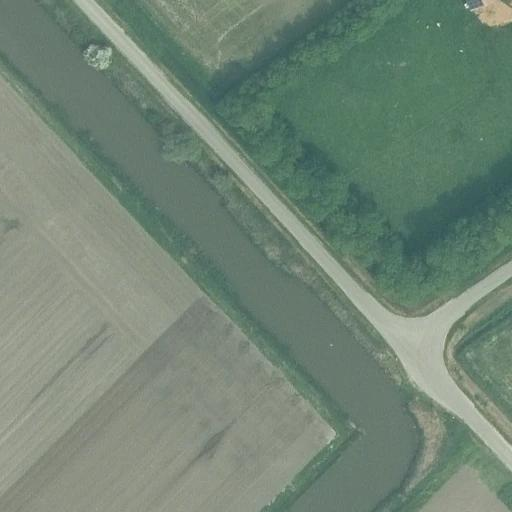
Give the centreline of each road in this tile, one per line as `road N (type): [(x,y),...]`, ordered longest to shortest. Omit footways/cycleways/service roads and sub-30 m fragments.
road 1 (tertiary): [(406,346),(81,0)]
road 2 (tertiary): [(511,460),(406,346)]
road 3 (unclassified): [(406,346),(511,268)]
